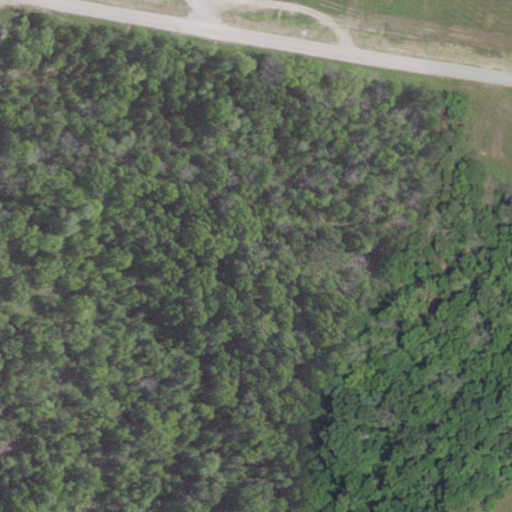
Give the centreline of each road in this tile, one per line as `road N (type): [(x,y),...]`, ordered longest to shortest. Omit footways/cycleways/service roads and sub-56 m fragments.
road 1 (residential): [(65,0),(511,79)]
road 2 (track): [(66,511),(82,503),(98,450),(95,419),(29,311),(0,220)]
